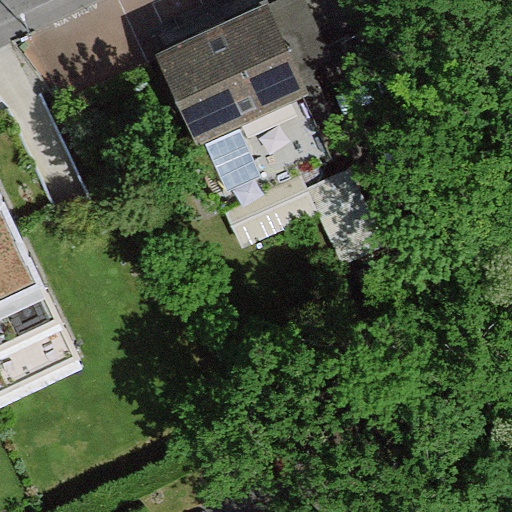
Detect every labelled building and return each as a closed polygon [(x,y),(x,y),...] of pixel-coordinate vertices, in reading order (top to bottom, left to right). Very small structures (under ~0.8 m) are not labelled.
[(303,0),(289,0),(270,9),(294,64),(326,49),(303,0)] [(270,9),(166,57),(204,144),(308,96),(294,64),(270,9)] [(335,152),(308,96),(204,144),(230,199),(335,152)] [(388,241),(355,170),(310,190),(302,171),(226,206),(245,247),(321,212),(344,262),(388,241)] [(0,390),(76,356),(0,189),(0,390)] [(393,416),(371,373),(349,384),(370,427),(393,416)] [(370,427),(349,384),(311,402),(332,444),(370,427)]
